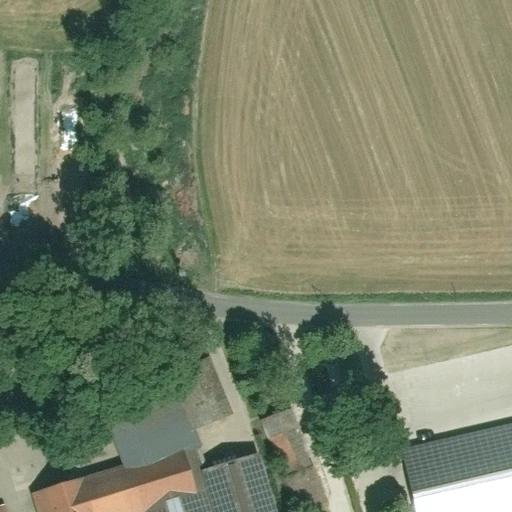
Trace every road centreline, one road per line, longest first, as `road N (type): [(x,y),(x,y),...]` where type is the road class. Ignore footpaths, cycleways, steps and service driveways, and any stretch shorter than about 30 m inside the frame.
road 1 (tertiary): [(0,243),(163,293),(278,306),(511,307)]
road 2 (unknown): [(109,279),(95,418),(79,435),(9,453)]
